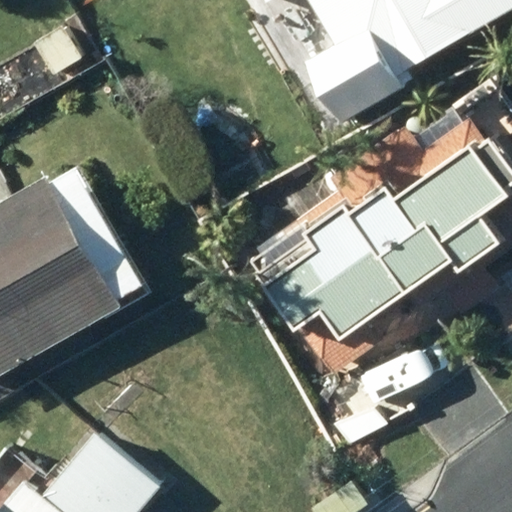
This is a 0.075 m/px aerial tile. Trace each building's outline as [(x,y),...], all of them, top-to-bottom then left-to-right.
[(292,0),(326,0),(354,49),(321,67),(355,128),(415,95),(410,85),(511,27),(511,0),(275,0),(280,7),(292,0)] [(44,43),(65,78),(92,62),(70,26),(44,43)] [(320,230),(267,269),(345,375),(429,313),(436,322),(511,266),(511,95),(499,78),(349,188),(353,193),(314,222),(320,230)] [(0,395),(143,315),(138,306),(160,293),(95,176),(0,228),(0,395)] [(157,511),(173,495),(112,441),(56,504),(40,490),(20,511),(157,511)] [(364,487),(325,511),(369,511),(377,507),(364,487)]
